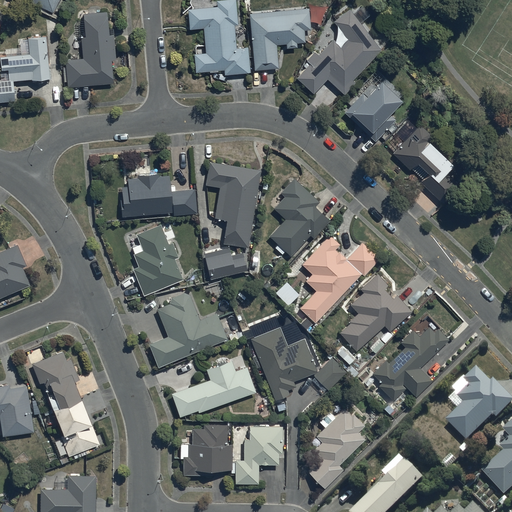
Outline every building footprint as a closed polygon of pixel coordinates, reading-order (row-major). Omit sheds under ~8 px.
[(33,0),(53,9),(57,0),(33,0)] [(216,0),(217,3),(188,5),(189,26),(202,25),(204,49),(194,49),(196,68),(224,66),(224,72),(250,70),(248,44),(237,45),(235,23),(239,22),(237,0),(216,0)] [(251,9),(255,66),(279,65),(277,41),(287,40),(287,44),(298,43),(298,40),(305,39),(304,27),(311,27),(309,5),(251,9)] [(356,79),(353,77),(382,46),(349,5),(334,18),(349,36),(342,44),(334,36),(319,51),(316,47),(306,57),(311,61),(297,75),(313,91),(328,76),(344,91),(356,79)] [(66,57),(68,84),(113,80),(111,57),(116,56),(114,30),(110,31),(108,9),(84,11),(86,33),(82,33),(83,55),(66,57)] [(0,98),(15,98),(13,77),(49,75),(47,33),(29,34),(30,51),(0,53),(1,64),(8,64),(9,76),(0,76),(0,98)] [(403,94),(381,74),(364,92),(362,90),(344,109),(375,138),(396,116),(389,109),(403,94)] [(443,167),(452,158),(430,136),(430,130),(423,123),(419,124),(393,150),(409,166),(418,157),(430,168),(420,179),(443,201),(460,183),(443,167)] [(222,240),(249,244),(260,166),(209,159),(206,181),(219,183),(215,214),(226,216),(222,240)] [(113,167),(104,168),(105,209),(115,209),(113,167)] [(122,213),(175,209),(175,212),(197,210),(195,185),(172,187),(171,172),(161,173),(161,170),(137,172),(137,176),(128,176),(129,183),(122,183),(123,195),(121,195),(122,213)] [(286,216),(270,233),(291,252),(308,232),(312,236),(331,215),(316,202),(320,198),(294,175),(282,189),(286,193),(274,205),(286,216)] [(133,264),(144,291),(184,275),(176,255),(179,254),(174,240),(169,242),(161,222),(137,231),(143,247),(134,250),(138,262),(133,264)] [(330,232),(303,262),(312,271),(306,277),(316,288),(300,304),(316,320),(362,270),(364,272),(380,254),(363,238),(347,255),(341,248),(339,250),(335,246),(340,241),(330,232)] [(0,294),(31,282),(24,264),(27,263),(17,241),(0,247),(0,294)] [(204,249),(210,276),(248,267),(244,249),(231,252),(229,244),(204,249)] [(359,310),(339,328),(356,347),(384,322),(390,328),(411,308),(396,292),(394,294),(385,285),(388,281),(377,270),(360,285),(364,290),(351,302),(359,310)] [(296,288),(287,279),(276,290),(285,299),(296,288)] [(150,341),(159,362),(228,335),(218,310),(201,317),(191,293),(185,289),(172,294),(169,301),(157,305),(169,334),(150,341)] [(383,379),(379,383),(393,397),(405,385),(415,394),(433,377),(420,363),(448,336),(438,325),(436,328),(430,322),(419,333),(412,326),(401,337),(407,343),(389,360),(387,357),(374,370),(383,379)] [(281,327),(250,339),(275,401),(290,395),(288,391),(296,388),(294,382),(318,372),(304,339),(288,345),(281,327)] [(376,351),(393,333),(388,328),(380,337),(379,335),(370,345),(376,351)] [(64,347),(31,360),(39,380),(45,378),(66,431),(62,433),(70,454),(100,442),(91,418),(93,417),(77,378),(80,376),(71,354),(67,356),(64,347)] [(206,377),(171,389),(180,412),(198,406),(199,409),(253,389),(253,388),(256,387),(247,363),(245,364),(242,356),(233,359),(232,356),(207,366),(208,368),(204,370),(206,377)] [(333,358),(315,376),(329,390),(347,372),(333,358)] [(511,400),(511,396),(493,377),(490,380),(477,366),(465,377),(469,382),(457,394),(464,401),(445,419),(465,440),(493,414),(495,416),(511,400)] [(0,415),(3,434),(34,429),(27,383),(11,385),(10,380),(0,382),(0,415)] [(353,413),(344,405),(335,414),(329,409),(320,419),(325,424),(317,433),(322,438),(315,446),(323,455),(309,469),(325,485),(344,465),(340,461),(365,436),(358,429),(365,422),(354,411),(353,413)] [(511,419),(503,428),(510,436),(500,445),(504,449),(482,470),(504,493),(511,486),(511,419)] [(184,471),(213,472),(213,466),(231,466),(232,466),(232,460),(232,441),(227,441),(227,421),(204,421),(204,425),(193,425),(193,440),(189,440),(189,442),(181,442),(181,455),(184,455),(184,471)] [(231,470),(236,470),(236,479),(259,479),(259,461),(279,461),(279,450),(283,450),(283,422),(251,423),(251,435),(244,435),(244,456),(236,456),(236,460),(232,460),(232,466),(231,466),(231,470)] [(387,476),(350,511),(387,511),(424,476),(405,457),(404,459),(400,454),(382,471),(387,476)] [(96,511),(96,472),(68,472),(68,485),(40,486),(40,511),(96,511)] [(483,511),(473,502),(465,509),(459,503),(450,511),(448,511),(441,505),(434,511),(432,511),(428,508),(423,511),(483,511)]
